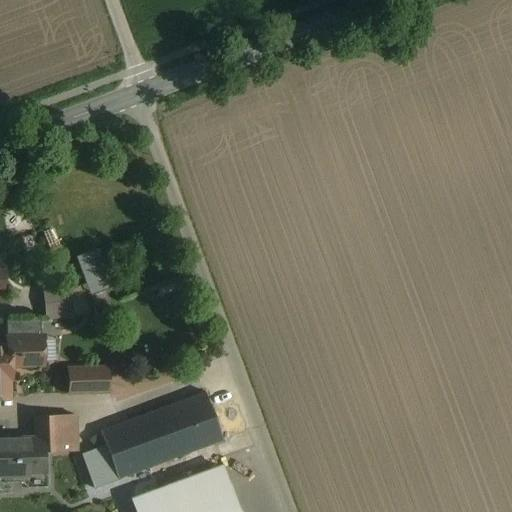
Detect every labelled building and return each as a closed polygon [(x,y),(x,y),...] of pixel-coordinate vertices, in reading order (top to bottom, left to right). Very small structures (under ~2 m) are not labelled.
[(79,254),(93,293),(116,285),(102,246),(79,254)] [(80,274),(43,283),(51,319),(89,310),(80,274)] [(38,337),(38,320),(4,321),(5,338),(38,337)] [(39,364),(38,337),(5,338),(5,346),(7,346),(7,365),(39,364)] [(83,393),(82,368),(66,369),(67,393),(83,393)] [(105,392),(104,368),(82,368),(83,393),(105,392)] [(202,393),(98,431),(104,446),(116,478),(219,440),(202,393)] [(74,415),(32,416),(32,438),(34,438),(35,453),(44,453),(44,452),(75,451),(74,415)] [(32,438),(0,439),(0,475),(35,475),(35,453),(34,438),(32,438)] [(104,446),(80,455),(92,487),(116,478),(104,446)] [(236,511),(219,466),(201,473),(200,472),(199,473),(199,474),(184,479),(182,479),(182,480),(166,486),(166,485),(149,492),(149,491),(147,492),(147,493),(129,499),(133,511),(236,511)]
